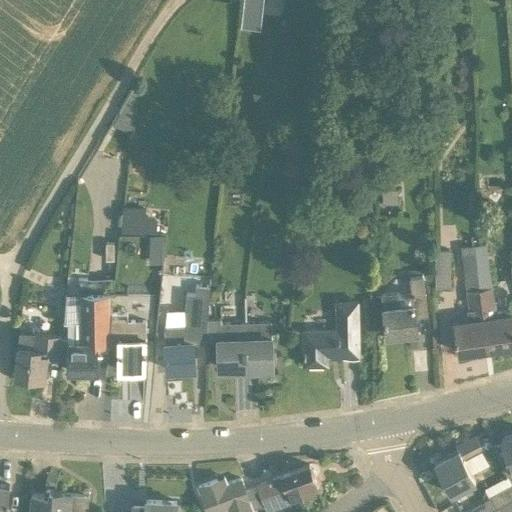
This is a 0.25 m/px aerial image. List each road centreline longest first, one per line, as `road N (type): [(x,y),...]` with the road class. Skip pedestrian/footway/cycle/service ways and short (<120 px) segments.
road 1 (tertiary): [(0,435),(248,447),(379,427)]
road 2 (track): [(8,268),(155,28),(183,0)]
road 3 (tertiary): [(379,427),(511,393)]
